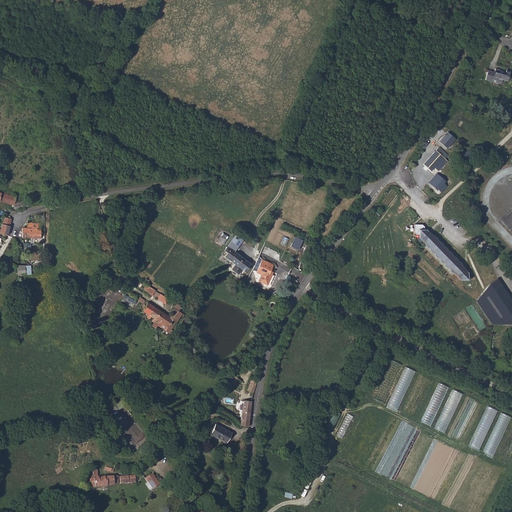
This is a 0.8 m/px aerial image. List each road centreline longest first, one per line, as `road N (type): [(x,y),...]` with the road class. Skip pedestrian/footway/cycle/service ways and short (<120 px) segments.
road 1 (tertiary): [(241,511),(273,336),(373,194)]
road 2 (track): [(138,292),(118,269),(102,202),(48,90),(0,66)]
road 3 (tertiary): [(373,194),(492,0)]
road 4 (unclassified): [(14,230),(19,215),(202,182)]
road 5 (unclassified): [(373,194),(290,174),(202,182)]
